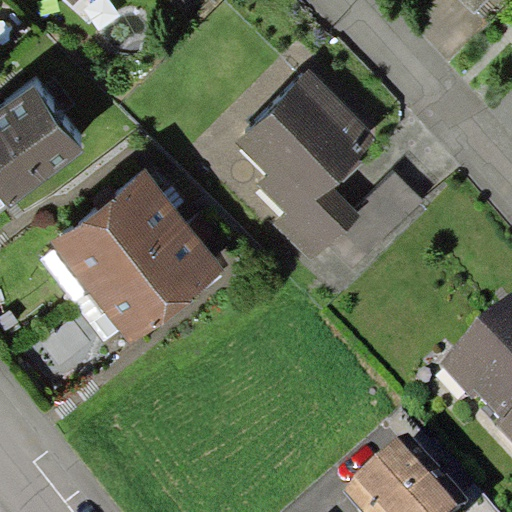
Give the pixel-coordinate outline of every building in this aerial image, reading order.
[(190,0),(167,0),(177,11),(190,0)] [(486,0),(459,0),(473,14),(486,0)] [(376,138),(309,69),(236,140),(268,173),(257,184),(285,213),(274,224),(311,261),(327,245),(359,214),(354,209),(336,190),(363,164),(356,157),(376,138)] [(84,153),(34,86),(0,111),(0,212),(9,206),(10,208),(84,153)] [(51,243),(91,294),(186,220),(145,169),(51,243)] [(392,169),(354,209),(359,214),(327,245),(353,271),(425,202),(392,169)] [(224,268),(186,220),(91,294),(130,342),(224,268)] [(511,298),(441,362),(511,441),(511,298)] [(454,511),(468,500),(409,431),(343,488),(363,511),(454,511)]
